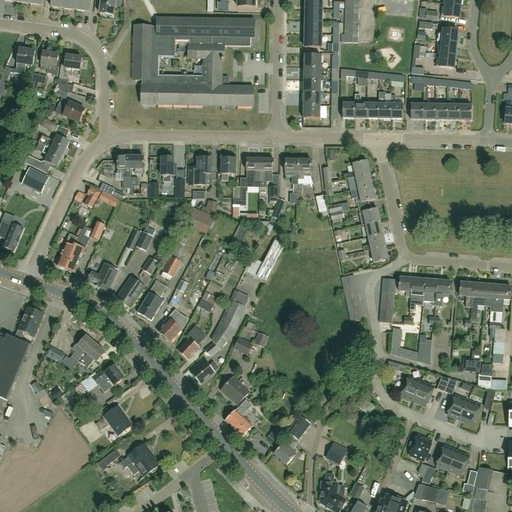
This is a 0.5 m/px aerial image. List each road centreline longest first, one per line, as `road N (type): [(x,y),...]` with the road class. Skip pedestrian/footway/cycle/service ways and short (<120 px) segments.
road 1 (primary): [(287,511),(103,314),(25,281)]
road 2 (residential): [(407,256),(368,289),(378,390),(412,417),(473,441),(493,440)]
road 3 (residential): [(106,139),(99,53),(66,32),(0,23)]
road 4 (residential): [(106,139),(276,137)]
road 5 (residential): [(25,281),(83,160),(106,139)]
road 6 (residential): [(276,137),(278,0)]
road 7 (residential): [(377,139),(407,256)]
